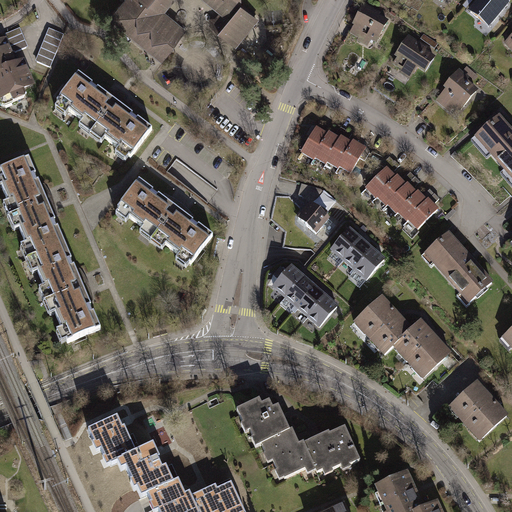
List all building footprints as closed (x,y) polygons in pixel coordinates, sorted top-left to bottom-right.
[(124,0),(126,1),(109,21),(160,62),(170,49),(184,32),(164,16),(143,0),(124,0)] [(143,0),(164,16),(176,0),(198,0),(219,16),(215,22),(213,20),(208,27),(219,36),(238,50),(260,22),(238,5),(242,0),(143,0)] [(483,0),(480,4),(470,16),(490,32),(511,6),(503,0),(483,0)] [(377,13),(365,7),(353,29),(355,31),(351,38),(359,42),(357,45),(369,51),(372,45),(378,48),(390,25),(385,22),(386,20),(376,14),(377,13)] [(20,31),(5,37),(13,56),(27,51),(20,31)] [(64,37),(50,31),(36,64),(51,70),(64,37)] [(438,47),(426,38),(423,43),(436,51),(438,47)] [(423,47),(409,39),(395,61),(397,63),(394,69),(402,74),(400,77),(412,84),(419,73),(427,78),(437,61),(427,55),(428,53),(422,49),(423,47)] [(0,46),(0,107),(11,103),(14,110),(28,105),(25,97),(36,93),(25,65),(17,69),(7,43),(0,46)] [(479,79),(468,70),(464,73),(476,83),(479,79)] [(454,114),(460,119),(479,95),(468,86),(471,83),(459,73),(451,83),(452,84),(445,93),(446,94),(437,105),(451,117),(454,114)] [(80,127),(92,135),(120,98),(105,89),(101,93),(79,77),(56,109),(68,118),(71,113),(83,122),(80,127)] [(132,110),(120,98),(92,135),(104,144),(107,139),(120,148),(117,153),(129,162),(153,130),(130,113),(132,110)] [(511,136),(500,123),(476,144),(511,184),(511,136)] [(340,131),(335,140),(341,143),(342,141),(346,134),(340,131)] [(302,158),(314,165),(315,163),(329,138),(317,132),(302,158)] [(342,141),(349,145),(353,138),(346,134),(342,141)] [(315,163),(326,169),(327,168),(341,143),(335,140),(330,136),(329,138),(315,163)] [(327,168),(338,174),(339,173),(353,148),(349,145),(342,141),(341,143),(327,168)] [(339,173),(351,179),(366,152),(354,146),(353,148),(339,173)] [(167,174),(208,204),(217,191),(177,161),(167,174)] [(382,170),(386,174),(387,172),(394,165),(390,161),(382,170)] [(4,207),(9,220),(52,202),(45,189),(42,190),(30,162),(0,174),(0,189),(3,189),(10,204),(4,207)] [(387,172),(393,177),(400,169),(395,164),(394,165),(387,172)] [(366,194),(375,203),(377,202),(397,181),(393,177),(387,172),(386,174),(366,194)] [(411,176),(403,185),(407,189),(408,188),(416,180),(411,176)] [(377,202),(386,211),(387,210),(407,189),(403,185),(398,180),(397,181),(377,202)] [(416,180),(408,188),(413,193),(421,185),(416,180)] [(152,242),(179,205),(165,197),(162,200),(139,183),(115,216),(126,224),(129,220),(142,229),(140,233),(152,242)] [(324,193),(302,187),(299,197),(321,203),(324,193)] [(387,210),(397,219),(398,218),(418,197),(413,193),(408,188),(407,189),(387,210)] [(424,201),(428,205),(429,204),(435,198),(431,193),(424,201)] [(398,218),(407,227),(408,226),(428,205),(424,201),(419,196),(418,197),(398,218)] [(429,204),(434,209),(440,203),(435,198),(429,204)] [(22,247),(28,260),(65,244),(55,221),(58,220),(52,202),(9,220),(15,232),(20,230),(27,245),(22,247)] [(408,226),(418,235),(439,213),(434,209),(429,204),(428,205),(408,226)] [(174,259),(188,269),(212,236),(191,220),(193,217),(179,205),(152,242),(161,249),(164,245),(177,255),(174,259)] [(313,208),(299,224),(317,239),(331,223),(313,208)] [(457,215),(454,211),(445,221),(448,224),(457,215)] [(361,242),(350,232),(330,256),(341,265),(361,242)] [(493,287),(449,237),(424,259),(468,309),(493,287)] [(373,252),(361,242),(341,265),(353,275),(373,252)] [(40,290),(45,304),(88,286),(80,272),(77,273),(65,244),(28,260),(34,275),(39,273),(45,288),(40,290)] [(384,261),(373,252),(353,275),(364,285),(384,261)] [(298,274),(293,270),(273,293),(284,303),(304,280),(298,274)] [(316,289),(304,280),(284,303),(296,313),(316,289)] [(64,348),(102,331),(91,305),(94,304),(88,286),(45,304),(51,317),(57,315),(63,331),(58,333),(64,348)] [(327,299),(316,289),(296,313),(307,322),(327,299)] [(338,309),(327,299),(307,322),(318,332),(338,309)] [(354,327),(385,360),(394,351),(413,333),(382,300),(354,327)] [(394,351),(425,384),(453,357),(422,324),(413,333),(394,351)] [(511,332),(501,342),(511,354),(511,332)] [(451,412),(481,444),(510,418),(479,385),(451,412)] [(256,449),(263,445),(291,432),(279,409),(273,412),(270,405),(262,409),(259,402),(238,412),(244,424),(242,425),(246,434),(251,432),(255,439),(252,441),(256,449)] [(118,420),(89,433),(95,445),(93,446),(100,461),(103,460),(108,470),(119,464),(137,456),(123,427),(122,428),(118,420)] [(328,432),(304,444),(316,469),(317,472),(323,469),(325,474),(333,470),(332,467),(340,463),(343,469),(350,465),(349,463),(361,458),(346,427),(330,435),(328,432)] [(293,430),(291,432),(263,445),(266,453),(264,454),(268,463),(274,460),(279,470),(276,472),(280,480),(304,468),(307,474),(316,469),(304,444),(303,443),(300,444),(293,430)] [(142,500),(149,497),(174,485),(166,470),(163,471),(158,461),(160,460),(154,448),(137,456),(119,464),(123,472),(127,470),(134,484),(132,485),(136,495),(139,493),(142,500)] [(424,511),(425,511),(407,474),(375,489),(386,511),(424,511)] [(179,483),(174,485),(149,497),(153,506),(151,507),(153,511),(198,511),(192,500),(188,491),(184,493),(179,483)] [(244,511),(232,486),(218,493),(216,489),(192,500),(198,511),(244,511)]
